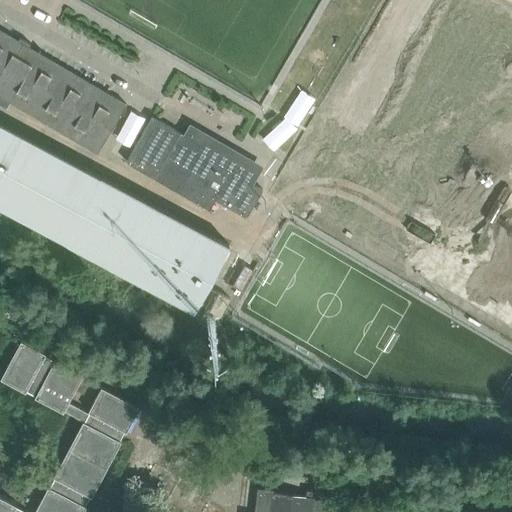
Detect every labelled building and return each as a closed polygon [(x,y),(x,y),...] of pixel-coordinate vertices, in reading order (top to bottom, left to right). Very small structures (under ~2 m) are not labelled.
[(31,43),(20,36),(18,40),(0,28),(0,103),(5,107),(9,100),(95,153),(125,105),(29,46),(31,43)] [(188,127),(186,131),(184,135),(152,116),(125,161),(209,210),(215,199),(246,217),(262,189),(252,183),(260,169),(188,127)] [(0,203),(106,262),(99,276),(186,323),(228,245),(0,122),(0,203)] [(209,310),(220,316),(229,298),(219,292),(209,310)] [(0,511),(82,511),(138,407),(101,387),(34,511),(24,511),(14,506),(16,503),(0,494),(0,511)] [(305,495),(257,490),(254,511),(325,511),(328,493),(306,490),(305,495)] [(373,496),(370,511),(372,511),(386,511),(388,498),(373,496)]
